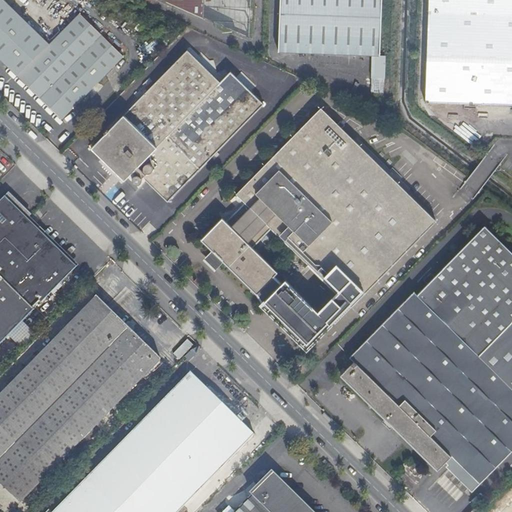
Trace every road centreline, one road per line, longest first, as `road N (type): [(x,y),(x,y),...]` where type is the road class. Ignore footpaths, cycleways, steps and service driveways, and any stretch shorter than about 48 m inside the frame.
road 1 (tertiary): [(0,120),(398,511)]
road 2 (unknown): [(313,370),(474,220),(511,223)]
road 3 (unknown): [(313,370),(374,431),(351,465)]
